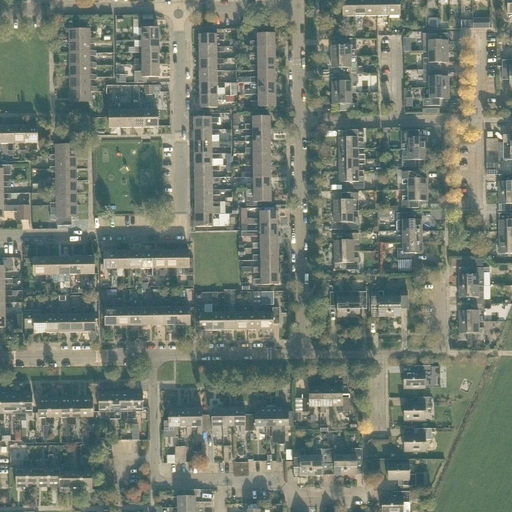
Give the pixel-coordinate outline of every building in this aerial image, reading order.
[(354,17),(353,0),(342,0),(342,17),(354,17)] [(353,0),(354,17),(365,16),(365,0),(353,0)] [(377,16),(376,0),(365,0),(365,16),(377,16)] [(376,0),(377,16),(388,16),(387,0),(376,0)] [(387,0),(388,16),(400,16),(399,0),(387,0)] [(138,29),(141,29),(141,36),(134,36),(134,41),(141,41),(159,41),(158,29),(154,29),(154,20),(138,20),(138,29)] [(69,30),(70,42),(95,42),(95,40),(89,39),(89,32),(95,32),(95,28),(89,27),(89,30),(69,30)] [(423,34),(423,46),(423,53),(429,52),(448,52),(448,41),(436,41),(436,34),(423,34)] [(199,48),(216,48),(216,41),(224,41),(224,35),(217,36),(217,35),(199,35),(199,48)] [(257,47),(274,47),(274,35),(257,35),(257,42),(250,42),(250,47),(257,47)] [(356,39),(342,39),(342,46),(331,46),(331,58),(356,57),(356,39)] [(141,53),(159,53),(159,41),(141,41),(141,48),(134,48),(134,53),(141,53)] [(70,42),(70,54),(96,54),(96,52),(89,51),(89,44),(95,44),(95,42),(70,42)] [(257,59),(275,59),(274,47),(257,47),(257,54),(250,54),(250,59),(257,59)] [(199,48),(199,60),(217,60),(217,53),(224,52),(224,48),(216,48),(199,48)] [(423,71),(437,70),(437,64),(448,63),(448,52),(429,52),(429,59),(423,59),(423,71)] [(159,65),(159,53),(141,53),(141,60),(134,60),(134,65),(142,65),(159,65)] [(70,54),(70,66),(96,66),(96,64),(89,63),(89,56),(96,55),(96,54),(70,54)] [(356,75),(356,63),(356,57),(331,58),(332,69),(343,69),(343,76),(356,75)] [(217,60),(199,60),(200,72),(217,72),(217,65),(224,64),(224,59),(217,60)] [(275,71),(275,59),(257,59),(258,66),(250,66),(250,71),(257,71),(275,71)] [(511,60),(502,61),(502,74),(509,74),(509,86),(511,85),(511,60)] [(134,72),(134,77),(134,83),(148,83),(148,78),(159,77),(159,65),(142,65),(142,72),(134,72)] [(70,66),(70,78),(96,78),(96,75),(89,74),(89,68),(96,68),(96,66),(70,66)] [(417,76),(423,76),(423,82),(429,82),(429,89),(448,88),(448,77),(437,77),(437,70),(423,71),(417,71),(417,76)] [(217,84),(217,77),(224,77),(224,71),(217,72),(200,72),(200,84),(217,84)] [(251,83),(257,83),(258,83),(275,83),(275,71),(257,71),(258,78),(250,78),(251,83)] [(332,82),(332,94),(351,93),(351,87),(357,87),(356,75),(343,76),(343,82),(332,82)] [(70,78),(70,90),(96,90),(96,88),(90,87),(90,80),(96,79),(96,78),(70,78)] [(251,95),(258,95),(275,95),(275,83),(258,83),(257,83),(258,90),(250,90),(251,91),(251,95)] [(200,96),(217,96),(217,89),(224,89),(224,84),(217,84),(200,84),(200,96)] [(145,86),(145,96),(152,95),(152,93),(160,93),(160,86),(145,86)] [(441,107),(441,100),(448,99),(448,88),(429,89),(429,95),(424,95),(424,107),(441,107)] [(96,90),(70,90),(71,102),(90,102),(90,92),(96,92),(96,90)] [(351,93),(332,94),(332,105),(343,105),(343,112),(357,111),(357,100),(351,100),(351,93)] [(258,95),(258,102),(251,102),(251,107),(258,107),(275,107),(275,95),(258,95)] [(217,96),(200,96),(200,108),(217,108),(217,101),(225,101),(225,96),(217,96)] [(122,128),(134,128),(133,111),(127,111),(127,103),(121,103),(121,111),(122,128)] [(134,128),(146,128),(145,111),(139,111),(139,103),(133,103),(133,111),(134,128)] [(145,111),(146,128),(158,128),(158,111),(151,111),(151,103),(145,103),(145,111)] [(109,128),(122,128),(121,111),(115,111),(115,104),(109,104),(109,111),(109,128)] [(212,131),(212,124),(218,124),(218,119),(212,119),(212,118),(194,119),(194,131),(212,131)] [(245,130),(253,130),(270,130),(270,118),(253,118),(253,125),(245,125),(245,130)] [(37,126),(25,127),(25,144),(31,144),(32,151),(37,151),(37,145),(37,126)] [(13,144),(13,127),(1,127),(1,144),(1,145),(8,145),(8,152),(9,152),(13,152),(13,145),(13,144)] [(25,144),(25,127),(13,127),(13,144),(13,145),(19,144),(20,152),(21,151),(25,151),(24,144),(25,144)] [(194,143),(212,143),(212,136),(219,136),(218,130),(212,131),(194,131),(194,143)] [(246,142),(253,142),(270,142),(270,130),(253,130),(253,137),(245,137),(246,142)] [(339,138),(339,150),(358,149),(358,143),(364,143),(363,131),(350,131),(350,138),(339,138)] [(407,150),(426,149),(426,138),(419,138),(419,131),(401,132),(402,150),(407,150)] [(511,135),(510,135),(510,147),(498,147),(498,160),(511,160),(511,135)] [(270,142),(253,142),(253,149),(246,149),(246,154),(253,154),(270,154),(270,142)] [(219,143),(212,143),(194,143),(194,155),(212,155),(212,148),(219,148),(219,143)] [(49,155),(49,158),(75,157),(75,145),(56,145),(56,155),(49,155)] [(339,161),(365,160),(365,155),(358,155),(358,149),(339,150),(339,161)] [(427,161),(426,149),(407,150),(407,156),(402,156),(402,168),(415,168),(415,161),(427,161)] [(253,154),(253,161),(246,161),(246,167),(253,166),(271,166),(270,154),(253,154)] [(212,167),(212,160),(219,160),(219,155),(212,155),(194,155),(195,167),(212,167)] [(49,167),(49,170),(75,169),(75,157),(49,158),(49,160),(56,161),(56,167),(49,167)] [(365,165),(365,160),(339,161),(339,172),(358,171),(358,165),(365,165)] [(3,176),(11,176),(10,166),(0,166),(0,182),(3,183),(3,176)] [(253,173),(246,173),(241,173),(241,179),(253,178),(271,178),(271,166),(253,166),(253,173)] [(212,179),(212,172),(219,172),(219,167),(212,167),(195,167),(195,179),(212,179)] [(50,179),(50,182),(76,181),(75,169),(49,170),(49,172),(56,173),(56,179),(50,179)] [(358,171),(339,172),(339,183),(350,183),(350,190),(364,189),(364,177),(358,177),(358,171)] [(408,191),(427,190),(427,179),(416,179),(416,172),(402,173),(402,184),(408,184),(408,191)] [(498,194),(511,193),(511,175),(509,175),(509,182),(498,182),(498,194)] [(195,179),(195,191),(205,191),(212,191),(212,184),(219,184),(219,178),(212,179),(195,179)] [(253,178),(253,185),(246,185),(246,186),(246,190),(254,190),(271,190),(271,178),(253,178)] [(50,191),(50,194),(76,193),(76,181),(50,182),(50,184),(56,185),(56,191),(50,191)] [(373,190),(381,190),(382,181),(373,181),(373,190)] [(3,183),(0,182),(0,194),(4,195),(4,194),(4,188),(11,187),(11,183),(3,183)] [(258,203),(271,202),(271,190),(254,190),(246,190),(247,207),(258,206),(258,203)] [(427,202),(427,190),(408,191),(408,197),(402,197),(403,209),(416,209),(416,202),(427,202)] [(205,191),(195,191),(195,203),(212,203),(213,203),(212,196),(220,196),(219,192),(219,191),(212,191),(205,191)] [(50,203),(50,206),(76,205),(76,193),(50,194),(50,196),(56,197),(56,203),(50,203)] [(511,193),(498,194),(499,205),(510,205),(510,212),(511,211),(511,193)] [(11,194),(4,194),(4,195),(0,194),(0,206),(4,207),(4,206),(4,200),(11,199),(11,194)] [(358,212),(358,205),(358,194),(345,194),(345,201),(333,201),(334,212),(353,212),(358,212)] [(220,215),(219,208),(219,203),(213,203),(212,203),(195,203),(195,215),(220,215)] [(76,205),(50,206),(50,208),(57,209),(57,215),(50,215),(50,220),(57,221),(57,218),(76,217),(76,205)] [(0,218),(4,219),(4,212),(19,212),(19,220),(30,220),(30,206),(4,206),(4,207),(0,206),(0,218)] [(353,218),(353,212),(334,212),(334,223),(345,223),(345,230),(359,230),(358,218),(353,218)] [(253,226),(260,225),(277,225),(277,213),(260,213),(260,220),(253,220),(253,226)] [(511,213),(510,214),(510,221),(499,221),(499,232),(511,231),(511,213)] [(402,225),(402,232),(422,232),(421,220),(410,220),(410,214),(397,214),(397,226),(402,225)] [(220,215),(195,215),(195,227),(213,227),(212,220),(220,220),(220,216),(220,215)] [(277,237),(277,225),(260,225),(260,232),(242,233),(242,238),(260,237),(277,237)] [(511,242),(511,231),(499,232),(499,243),(511,242)] [(402,236),(403,243),(422,243),(422,232),(402,232),(396,232),(396,237),(402,236)] [(334,241),(334,253),(353,252),(353,246),(359,246),(359,234),(345,234),(345,241),(334,241)] [(277,249),(277,237),(260,237),(260,244),(253,245),(253,250),(260,250),(260,249),(277,249)] [(511,242),(499,243),(499,254),(511,254),(511,242)] [(422,243),(403,243),(403,249),(397,249),(397,261),(411,261),(411,254),(422,254),(422,243)] [(278,261),(277,249),(260,249),(260,250),(260,257),(253,257),(253,262),(260,262),(260,261),(278,261)] [(159,269),(159,276),(159,282),(165,282),(164,269),(164,251),(152,252),(153,269),(159,269)] [(176,251),(164,251),(164,269),(171,269),(171,276),(177,276),(176,251)] [(193,259),(189,259),(189,251),(176,251),(177,276),(183,276),(193,276),(193,259)] [(116,270),(117,270),(116,252),(104,252),(104,270),(111,270),(111,277),(116,277),(116,270)] [(116,252),(117,270),(123,269),(123,277),(128,277),(128,269),(129,269),(128,252),(116,252)] [(140,269),(141,269),(140,252),(128,252),(129,269),(135,269),(135,277),(140,277),(140,269)] [(152,269),(153,269),(152,252),(140,252),(141,269),(147,269),(147,277),(152,277),(152,269)] [(353,252),(334,253),(334,264),(346,264),(346,271),(359,270),(359,258),(354,259),(353,252)] [(82,275),(81,257),(69,258),(70,275),(70,276),(76,275),(76,283),(82,283),(82,275)] [(81,257),(82,275),(88,275),(89,282),(94,283),(94,275),(94,257),(81,257)] [(46,276),(45,258),(33,258),(33,260),(33,264),(33,276),(40,276),(40,283),(46,283),(46,276)] [(45,258),(46,276),(52,275),(53,283),(58,283),(58,276),(58,275),(57,258),(45,258)] [(70,275),(69,258),(57,258),(58,275),(58,276),(64,275),(64,283),(70,283),(70,276),(70,275)] [(0,259),(0,279),(5,279),(4,273),(12,273),(11,259),(0,259)] [(253,274),(260,274),(260,273),(278,273),(278,261),(260,261),(260,262),(260,269),(253,269),(253,274)] [(484,287),(484,280),(483,273),(489,273),(489,268),(470,269),(470,275),(459,276),(459,287),(478,287),(484,287)] [(260,273),(260,274),(260,281),(253,281),(253,285),(260,285),(260,286),(278,285),(278,273),(260,273)] [(5,280),(5,279),(0,279),(0,291),(5,291),(5,284),(12,284),(12,279),(5,280)] [(470,305),(484,305),(484,293),(478,293),(478,287),(459,287),(459,298),(470,298),(470,305)] [(0,303),(5,303),(5,297),(12,296),(12,291),(5,291),(0,291),(0,303)] [(348,298),(348,317),(360,317),(359,306),(366,306),(366,292),(354,293),(354,298),(348,298)] [(390,317),(389,298),(383,298),(383,292),(371,292),(371,306),(378,306),(378,317),(390,317)] [(395,298),(389,298),(390,317),(401,317),(400,306),(407,305),(407,292),(395,292),(395,298)] [(337,318),(348,317),(348,298),(342,298),(342,293),(330,293),(330,306),(337,306),(337,318)] [(165,325),(165,308),(158,309),(158,301),(153,302),(153,309),(153,326),(165,325)] [(177,325),(177,308),(170,308),(170,301),(165,301),(165,308),(165,325),(177,325)] [(177,308),(177,325),(189,325),(189,308),(182,308),(182,301),(177,301),(177,308)] [(117,309),(110,309),(110,302),(105,302),(105,309),(105,327),(117,326),(117,309)] [(117,302),(117,309),(117,326),(129,326),(129,316),(129,309),(122,309),(122,302),(117,302)] [(129,302),(129,309),(129,316),(129,326),(141,326),(141,309),(134,309),(134,302),(129,302)] [(153,326),(153,309),(146,309),(146,302),(141,302),(141,309),(141,326),(153,326)] [(12,303),(5,303),(0,303),(0,315),(5,315),(5,309),(12,309),(12,303)] [(484,316),(484,305),(470,305),(470,312),(459,312),(459,323),(478,323),(478,316),(484,316)] [(200,322),(200,331),(212,331),(212,314),(205,314),(205,306),(195,306),(196,322),(200,322)] [(236,330),(236,314),(229,314),(229,306),(224,307),(224,314),(224,331),(236,330)] [(236,330),(248,330),(248,314),(241,314),(241,306),(236,306),(236,314),(236,330)] [(248,306),(248,314),(248,330),(260,330),(260,313),(253,313),(253,306),(248,306)] [(272,313),(265,313),(265,306),(261,306),(260,306),(260,313),(260,330),(273,330),(273,324),(279,324),(279,309),(272,309),(272,313)] [(224,314),(217,314),(217,307),(212,307),(212,314),(212,331),(224,331),(224,314)] [(58,309),(59,316),(58,316),(58,333),(70,333),(70,316),(63,316),(63,308),(58,309)] [(46,316),(46,333),(58,333),(58,316),(59,316),(51,316),(51,309),(46,309),(46,316)] [(82,316),(75,316),(75,309),(70,309),(70,316),(70,333),(82,333),(82,316)] [(82,309),(82,316),(82,333),(94,333),(94,316),(88,316),(88,309),(82,309)] [(25,329),(34,329),(34,333),(46,333),(46,316),(41,316),(41,311),(25,311),(25,329)] [(5,321),(12,321),(12,329),(21,329),(21,315),(5,315),(0,315),(0,327),(5,328),(5,321)] [(478,329),(478,323),(459,323),(459,334),(471,334),(471,341),(484,341),(484,329),(478,329)] [(418,373),(413,373),(403,373),(403,388),(425,388),(425,378),(431,378),(431,366),(418,366),(418,373)] [(331,388),(331,407),(337,407),(338,412),(349,412),(349,399),(342,399),(342,387),(331,388)] [(314,407),(320,407),(320,388),(309,388),(309,399),(302,399),(302,413),(314,413),(314,407)] [(320,407),(320,414),(325,414),(325,407),(331,407),(331,388),(320,388),(320,407)] [(121,393),(110,394),(110,420),(114,420),(114,412),(121,412),(121,393)] [(132,419),(131,393),(121,393),(121,412),(127,412),(128,420),(132,419)] [(142,393),(131,393),(132,419),(136,419),(136,412),(143,412),(142,393)] [(110,420),(110,394),(99,394),(99,413),(106,413),(106,420),(110,420)] [(10,395),(0,395),(0,421),(4,422),(4,414),(11,414),(10,395)] [(10,395),(11,414),(17,414),(17,421),(22,421),(21,395),(10,395)] [(32,395),(21,395),(22,421),(26,421),(26,414),(32,414),(32,395)] [(418,405),(414,405),(403,405),(404,419),(425,419),(425,409),(431,409),(431,398),(418,398),(418,405)] [(45,426),(50,426),(49,399),(38,399),(38,419),(45,418),(45,426)] [(54,418),(61,418),(60,399),(49,399),(50,426),(54,426),(54,418)] [(71,425),(71,399),(60,399),(61,418),(67,418),(67,425),(71,425)] [(82,399),(71,399),(71,425),(76,425),(75,418),(82,418),(82,399)] [(82,399),(82,418),(89,418),(89,425),(93,425),(92,399),(82,399)] [(190,407),(190,410),(191,427),(197,427),(198,435),(202,435),(202,432),(207,432),(207,416),(201,416),(201,410),(194,410),(194,406),(190,407)] [(207,416),(207,432),(212,432),(212,435),(216,435),(216,427),(223,427),(223,409),(223,406),(219,406),(219,409),(212,410),(212,416),(207,416)] [(223,427),(223,435),(227,435),(227,427),(234,427),(233,406),(229,406),(229,409),(223,409),(223,427)] [(245,432),(250,432),(250,415),(245,415),(245,409),(238,409),(237,406),(233,406),(234,427),(240,427),(241,435),(245,435),(245,432)] [(173,427),(180,427),(179,407),(175,407),(175,410),(168,410),(169,436),(173,435),(173,427)] [(190,410),(184,410),(184,407),(179,407),(180,427),(187,427),(187,435),(191,435),(191,427),(190,410)] [(288,412),(288,408),(277,409),(277,445),(285,445),(285,432),(282,432),(282,427),(293,427),(293,412),(288,412)] [(250,415),(250,432),(255,432),(255,427),(266,427),(266,409),(255,409),(255,415),(250,415)] [(266,409),(266,427),(272,427),(272,435),(277,435),(277,409),(266,409)] [(418,436),(414,436),(404,436),(404,451),(425,451),(425,440),(432,440),(432,429),(418,429),(418,436)] [(175,458),(175,449),(167,450),(167,458),(175,458)] [(356,464),(362,464),(362,449),(351,449),(351,456),(345,456),(345,475),(357,475),(356,464)] [(293,451),(294,465),(299,465),(300,476),(311,476),(311,457),(304,457),(304,450),(293,451)] [(311,457),(311,476),(322,476),(322,465),(328,464),(328,450),(317,450),(317,457),(311,457)] [(328,450),(328,464),(334,464),(334,475),(345,475),(345,456),(339,456),(339,450),(328,450)] [(76,458),(76,466),(77,473),(70,473),(70,492),(81,492),(81,466),(81,458),(76,458)] [(16,488),(27,488),(26,461),(22,461),(22,469),(16,469),(16,488)] [(27,488),(38,488),(37,468),(31,468),(31,461),(26,461),(27,488)] [(48,488),(48,461),(44,461),(44,468),(37,468),(38,488),(48,488)] [(48,488),(59,487),(59,468),(53,468),(53,461),(48,461),(48,488)] [(409,475),(409,465),(388,465),(388,479),(403,479),(403,486),(416,486),(416,489),(423,489),(423,475),(409,475)] [(59,487),(59,492),(70,492),(70,473),(64,473),(64,466),(59,466),(59,468),(59,487)] [(81,466),(81,492),(92,492),(92,473),(85,473),(85,466),(81,466)] [(184,490),(184,497),(178,497),(178,508),(203,508),(203,503),(195,503),(195,497),(200,497),(200,490),(184,490)] [(397,499),(392,499),(382,499),(381,511),(403,511),(403,503),(410,503),(409,492),(397,492),(397,499)]
